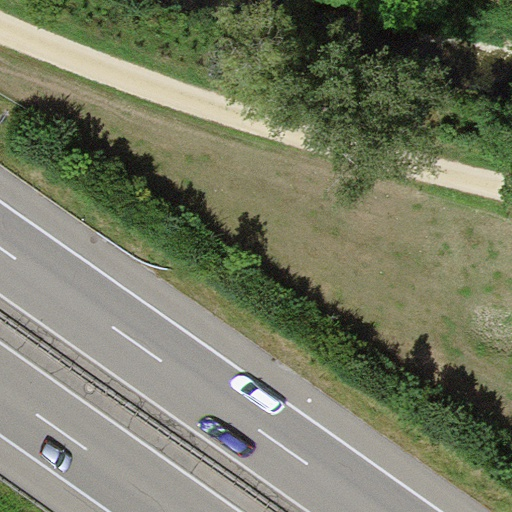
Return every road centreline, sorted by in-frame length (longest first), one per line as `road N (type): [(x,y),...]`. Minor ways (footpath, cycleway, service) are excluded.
road 1 (track): [(511,193),(352,158),(0,29)]
road 2 (motorway): [(382,511),(0,241)]
road 3 (motorway): [(0,389),(173,511)]
